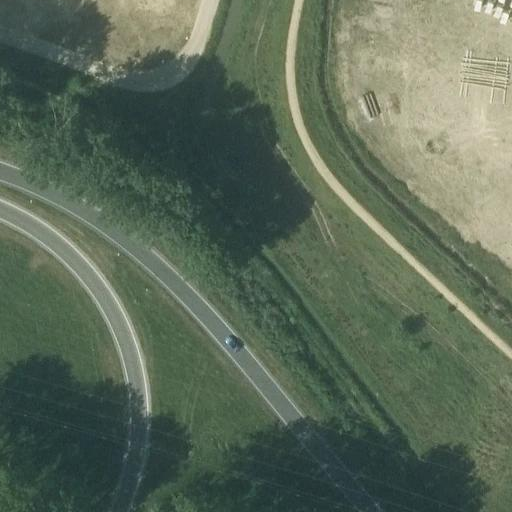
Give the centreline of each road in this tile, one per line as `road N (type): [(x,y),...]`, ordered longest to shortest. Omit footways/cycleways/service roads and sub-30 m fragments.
road 1 (trunk): [(371,511),(150,261),(106,225),(0,171)]
road 2 (trunk): [(0,211),(41,232),(80,267),(111,309),(129,353),(140,414),(120,511)]
